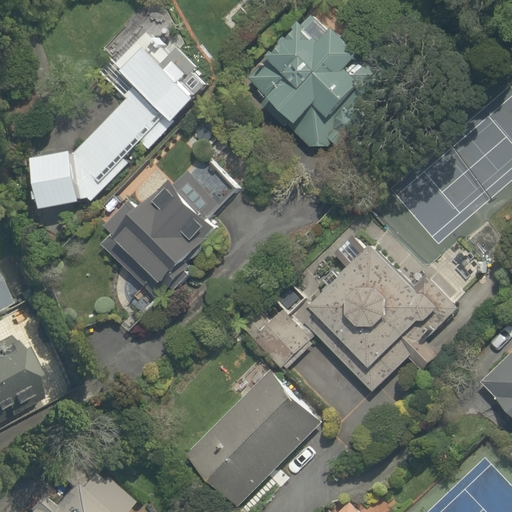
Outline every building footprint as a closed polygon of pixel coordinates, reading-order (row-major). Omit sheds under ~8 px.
[(404,82),(318,0),(312,0),(236,79),(326,164),(404,82)] [(207,82),(173,50),(150,28),(115,65),(138,87),(73,156),(72,148),(29,154),(37,210),(77,204),(85,212),(92,218),(176,129),(169,122),(207,82)] [(174,182),(169,178),(102,246),(157,301),(184,273),(178,268),(221,225),(215,219),(244,190),(205,151),(174,182)] [(371,396),(413,357),(427,372),(444,356),(430,341),(460,313),(385,233),(296,316),(371,396)] [(0,309),(11,303),(0,283),(0,309)] [(281,305),(244,343),(280,379),(317,341),(281,305)] [(0,423),(36,405),(29,391),(62,374),(29,309),(0,323),(0,423)] [(511,341),(489,361),(495,368),(480,380),(511,416),(511,341)] [(324,421),(268,369),(184,460),(239,511),(324,421)] [(117,511),(131,498),(81,451),(22,511),(117,511)]
